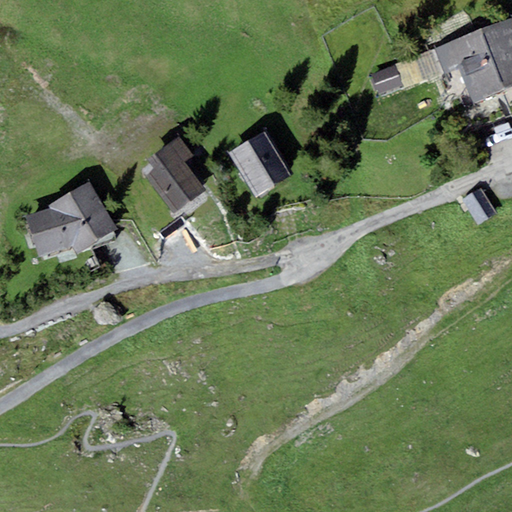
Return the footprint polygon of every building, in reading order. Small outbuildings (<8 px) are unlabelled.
[(511,88),(511,18),(511,17),(435,48),(445,74),(456,69),(471,105),(511,88)] [(380,94),(403,85),(395,65),(372,74),(380,94)] [(132,158),(165,132),(135,95),(103,121),(132,158)] [(294,174),(266,130),(228,154),(256,198),(294,174)] [(166,232),(205,214),(184,168),(145,185),(166,232)] [(117,228),(89,182),(49,205),(50,209),(25,216),(39,257),(73,245),(78,253),(117,228)] [(478,188),(462,200),(479,224),(495,213),(478,188)]
